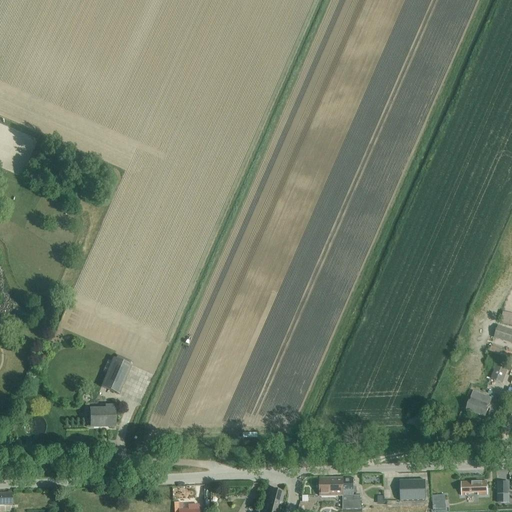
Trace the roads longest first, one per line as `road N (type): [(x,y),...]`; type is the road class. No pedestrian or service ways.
road 1 (track): [(317,0),(146,372)]
road 2 (unclassified): [(0,485),(293,473)]
road 3 (unclassified): [(511,464),(293,473)]
road 4 (track): [(0,464),(120,459)]
